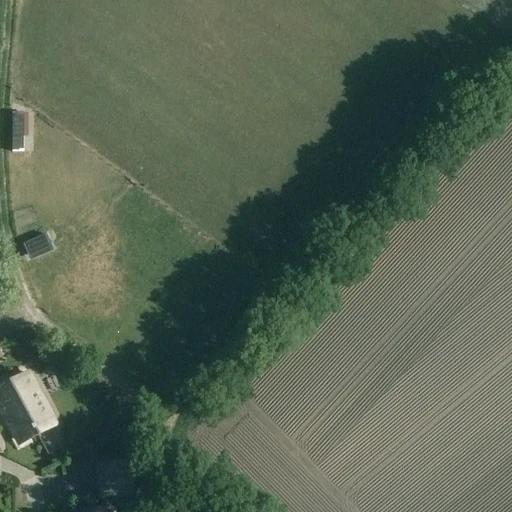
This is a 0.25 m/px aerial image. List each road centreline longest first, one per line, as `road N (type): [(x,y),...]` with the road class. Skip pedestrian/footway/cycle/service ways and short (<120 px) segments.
road 1 (track): [(161,422),(511,46)]
road 2 (track): [(161,422),(46,334),(22,282),(0,159)]
